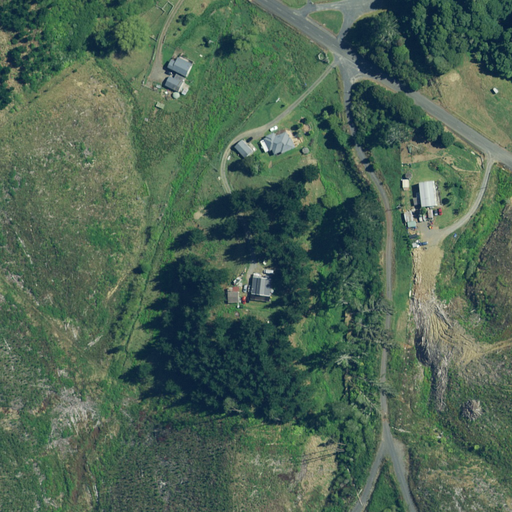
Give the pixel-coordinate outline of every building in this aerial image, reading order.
[(192,60),(181,55),(177,62),(173,59),(169,67),(187,76),(194,61),(192,60)] [(182,82),(170,77),(166,85),(178,91),(182,82)] [(296,147),(288,131),(280,135),(279,134),(277,135),(275,132),(264,138),(265,139),(261,142),(266,153),(273,149),(275,155),(281,152),(283,154),(296,147)] [(254,151),(244,140),(236,147),(237,148),(233,151),(238,157),(242,154),(246,158),(254,151)] [(438,206),(435,181),(422,183),(424,207),(438,206)] [(408,229),(413,228),(413,229),(419,228),(418,225),(415,226),(412,211),(405,212),(408,229)] [(273,279),(255,277),(253,295),(271,296),(273,279)]
